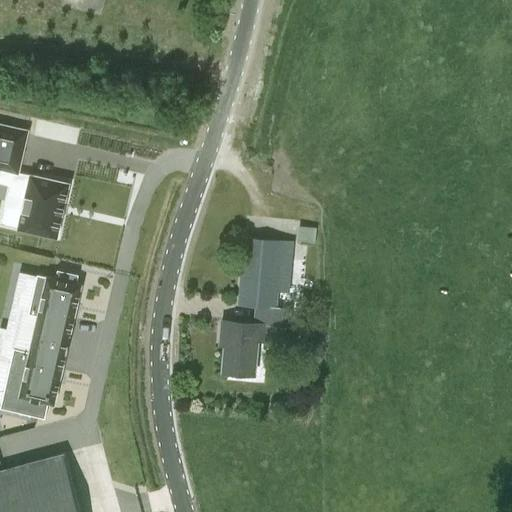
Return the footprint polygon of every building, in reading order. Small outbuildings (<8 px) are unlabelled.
[(0,165),(19,170),(28,130),(0,123),(0,165)] [(30,174),(18,228),(57,237),(69,183),(30,174)] [(255,308),(254,322),(224,320),(222,339),(226,339),(223,371),(255,374),(258,341),(268,342),(270,325),(290,326),(292,308),(278,307),(278,292),(290,293),(295,241),(245,237),(239,305),(255,308)] [(37,274),(29,313),(38,315),(48,317),(45,332),(70,338),(71,334),(70,334),(82,284),(76,283),(77,275),(58,271),(57,278),(37,274)] [(14,347),(1,408),(45,418),(49,402),(55,404),(66,354),(67,354),(67,350),(70,338),(45,332),(42,345),(40,353),(30,351),(14,347)] [(77,511),(60,451),(0,468),(0,511),(77,511)]
